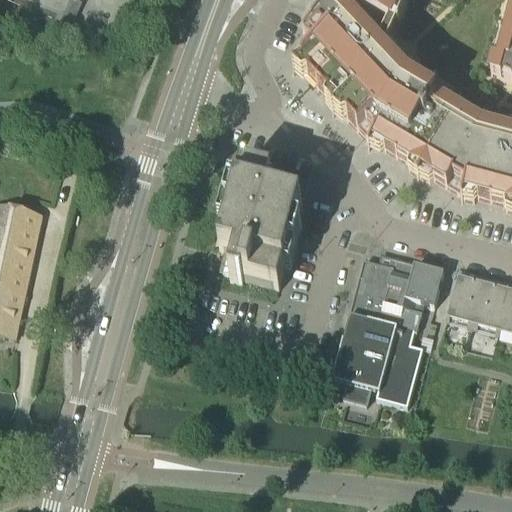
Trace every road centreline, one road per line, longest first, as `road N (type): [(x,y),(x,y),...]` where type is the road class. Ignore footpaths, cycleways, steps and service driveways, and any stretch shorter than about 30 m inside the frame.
road 1 (tertiary): [(174,90),(113,276),(68,463)]
road 2 (tertiary): [(89,464),(194,94)]
road 3 (unclassified): [(359,209),(334,160),(194,94)]
road 4 (unclassified): [(359,209),(377,223),(511,264)]
